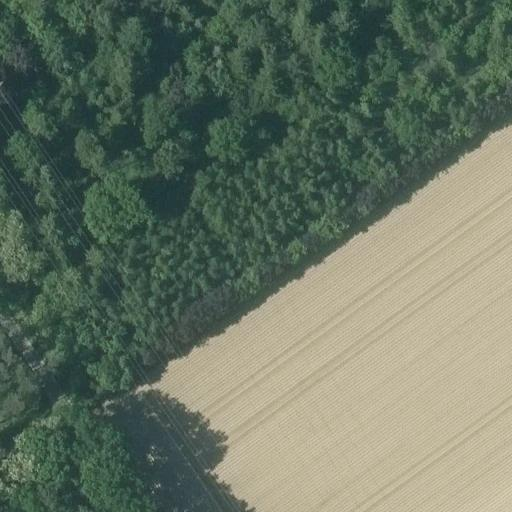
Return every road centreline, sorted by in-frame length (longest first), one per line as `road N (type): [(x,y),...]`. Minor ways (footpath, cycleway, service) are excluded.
road 1 (unclassified): [(0,353),(115,511)]
road 2 (track): [(0,102),(121,0)]
